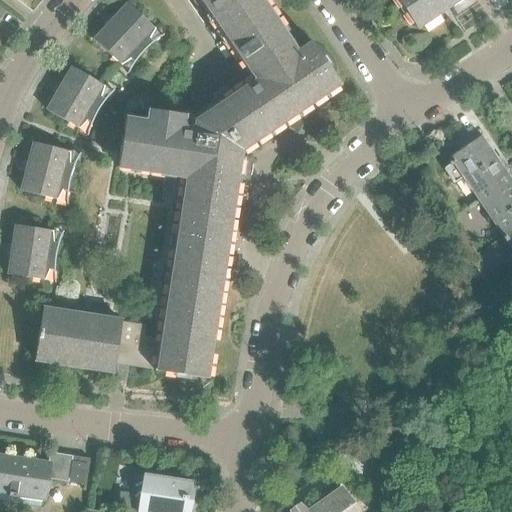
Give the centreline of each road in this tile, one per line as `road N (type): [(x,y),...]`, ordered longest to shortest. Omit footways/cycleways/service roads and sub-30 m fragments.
road 1 (residential): [(249,435),(281,284),(305,224),(332,180),(411,112)]
road 2 (residential): [(249,435),(0,413)]
road 3 (residential): [(411,112),(328,0)]
road 4 (residential): [(0,117),(38,34),(68,0)]
